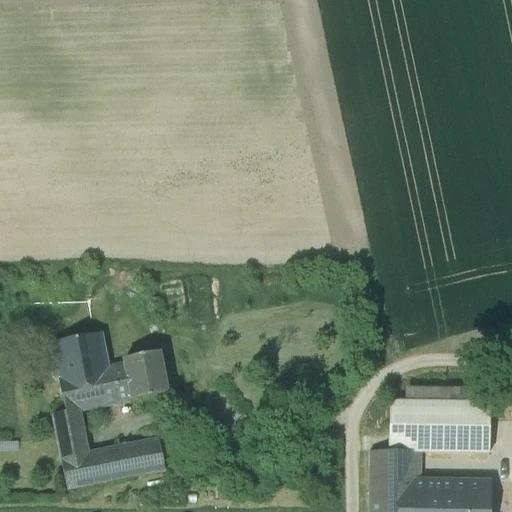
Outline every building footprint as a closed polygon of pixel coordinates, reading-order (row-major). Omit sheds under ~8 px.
[(99,338),(52,347),(65,414),(51,417),(56,441),(84,435),(80,414),(120,406),(112,369),(106,370),(99,338)] [(159,356),(124,363),(124,367),(112,369),(120,406),(167,396),(159,356)] [(404,392),(405,407),(489,406),(489,391),(404,392)] [(405,407),(388,407),(387,457),(420,457),(488,456),(489,406),(405,407)] [(61,463),(89,457),(84,435),(56,441),(61,463)] [(89,457),(61,463),(68,494),(166,474),(159,442),(89,457)] [(419,487),(487,486),(488,456),(420,457),(419,487)] [(387,457),(370,457),(370,487),(419,487),(420,457),(387,457)] [(486,511),(487,486),(419,487),(370,487),(369,511),(486,511)]
